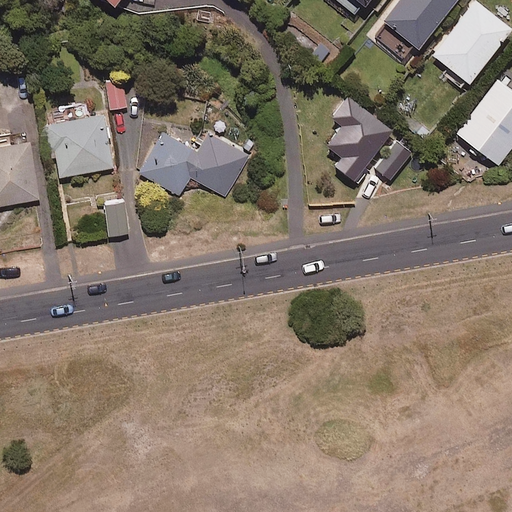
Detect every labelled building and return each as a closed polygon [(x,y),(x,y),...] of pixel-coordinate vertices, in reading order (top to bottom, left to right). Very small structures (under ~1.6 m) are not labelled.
[(450,0),(395,0),(381,18),(416,45),(450,0)] [(509,26),(476,0),(472,0),(431,52),(466,80),(509,26)] [(511,141),(511,89),(495,76),(454,129),(496,162),(511,141)] [(123,77),(105,79),(108,107),(125,105),(123,77)] [(391,128),(348,94),(331,116),(341,124),(326,143),(339,153),(333,162),(352,177),(391,128)] [(112,165),(102,111),(46,121),(56,175),(112,165)] [(198,149),(163,129),(138,171),(179,195),(190,176),(226,197),(250,155),(208,131),(198,149)] [(0,202),(37,197),(27,136),(0,140),(0,202)] [(412,152),(398,139),(374,165),(388,178),(412,152)] [(127,230),(121,197),(101,201),(107,234),(127,230)]
